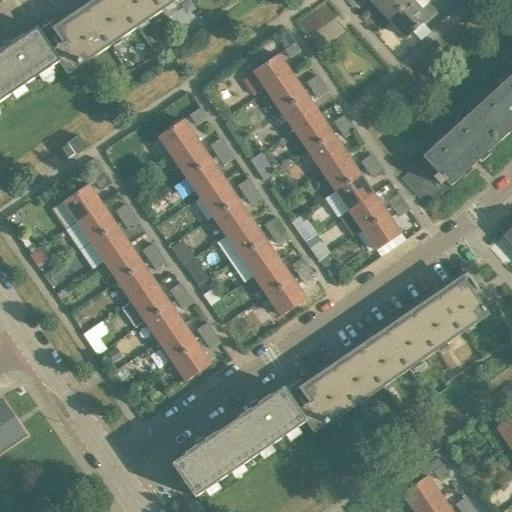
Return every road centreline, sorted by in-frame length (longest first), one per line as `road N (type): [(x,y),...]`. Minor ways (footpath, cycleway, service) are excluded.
road 1 (residential): [(112,465),(462,230),(511,185)]
road 2 (residential): [(112,465),(28,344)]
